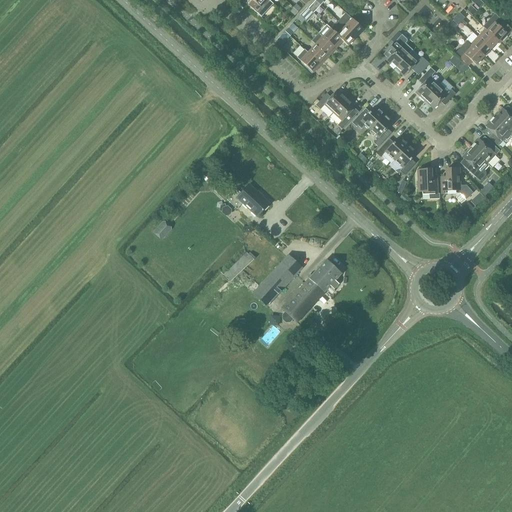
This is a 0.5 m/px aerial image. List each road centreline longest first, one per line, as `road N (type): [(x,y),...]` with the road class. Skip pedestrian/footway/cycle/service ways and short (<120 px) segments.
road 1 (tertiary): [(396,254),(123,0)]
road 2 (unclassified): [(229,511),(401,325)]
road 3 (residential): [(355,69),(442,145),(478,98),(511,72)]
road 4 (residential): [(207,9),(304,97),(355,69)]
road 5 (track): [(137,65),(189,116),(141,169)]
